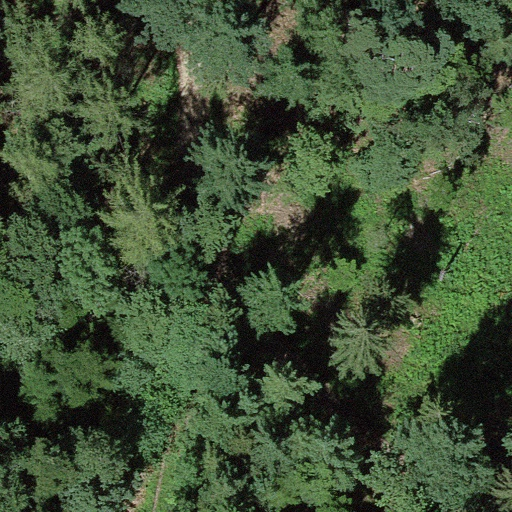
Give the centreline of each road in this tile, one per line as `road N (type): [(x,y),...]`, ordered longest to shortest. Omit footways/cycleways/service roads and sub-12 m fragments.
road 1 (track): [(204,0),(200,276),(326,394),(476,511)]
road 2 (track): [(200,276),(164,511)]
